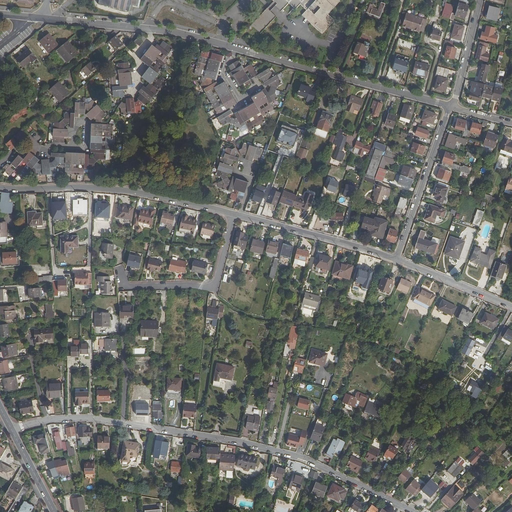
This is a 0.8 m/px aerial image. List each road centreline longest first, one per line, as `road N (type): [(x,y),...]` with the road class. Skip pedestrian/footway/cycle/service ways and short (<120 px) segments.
road 1 (residential): [(40,17),(172,31),(449,105)]
road 2 (residential): [(413,511),(306,458),(245,441),(92,419),(11,428)]
road 3 (residential): [(233,213),(121,190),(0,187)]
road 4 (unknown): [(92,187),(91,261),(70,269),(55,264),(49,188)]
road 5 (residential): [(119,267),(125,286),(211,286),(233,213)]
road 6 (residential): [(396,259),(233,213)]
road 7 (residential): [(449,105),(396,259)]
road 8 (residential): [(511,308),(396,259)]
